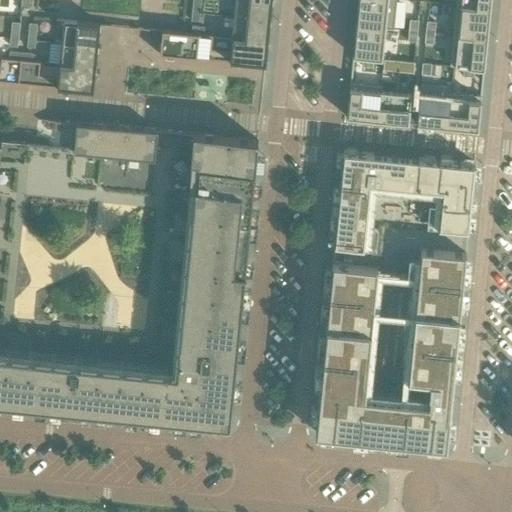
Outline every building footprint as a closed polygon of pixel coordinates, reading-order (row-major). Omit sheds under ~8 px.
[(29,0),(21,0),(21,7),(28,8),(29,0)] [(235,0),(234,17),(270,20),(271,0),(235,0)] [(356,24),(356,25),(385,28),(387,0),(358,0),(357,10),(356,24)] [(456,0),(456,5),(490,8),(490,0),(456,0)] [(193,1),(192,12),(200,13),(201,1),(193,1)] [(456,5),(453,35),(487,38),(488,23),(490,10),(490,8),(456,5)] [(200,13),(192,12),(190,24),(198,25),(200,13)] [(234,17),(231,38),(268,42),(270,20),(234,17)] [(410,19),(408,30),(417,31),(418,20),(410,19)] [(64,20),(61,43),(97,46),(100,24),(64,20)] [(426,21),(425,32),(434,33),(435,22),(426,21)] [(133,55),(152,56),(153,25),(101,23),(101,34),(134,35),(133,55)] [(192,25),(191,33),(198,34),(203,34),(204,27),(192,25)] [(353,54),(353,56),(354,56),(362,57),(373,58),(382,59),(385,28),(356,25),(354,40),(353,54)] [(11,26),(9,38),(17,38),(19,27),(11,26)] [(29,28),(27,39),(35,40),(36,28),(29,28)] [(159,54),(195,58),(198,34),(191,33),(162,30),(159,54)] [(408,39),(407,41),(416,42),(417,31),(408,30),(408,39)] [(425,41),(424,43),(433,44),(434,33),(425,32),(425,41)] [(198,34),(195,58),(265,65),(268,42),(231,38),(230,50),(211,49),(212,35),(203,34),(198,34)] [(453,35),(450,66),(454,66),(463,67),(470,68),(474,68),(484,69),(485,53),(487,40),(487,38),(453,35)] [(17,38),(9,38),(8,50),(16,50),(17,38)] [(35,40),(27,39),(26,51),(34,52),(35,40)] [(61,43),(59,64),(95,68),(97,46),(61,43)] [(362,57),(361,66),(372,67),(373,58),(362,57)] [(0,81),(18,83),(20,60),(1,58),(0,62),(0,81)] [(20,60),(18,83),(93,91),(95,68),(59,64),(58,77),(39,75),(40,62),(20,60)] [(405,61),(404,72),(413,73),(414,62),(405,61)] [(422,63),(421,74),(430,75),(431,64),(422,63)] [(463,67),(463,76),(473,77),(474,68),(470,68),(463,67)] [(349,87),(346,117),(362,118),(376,120),(377,120),(380,91),(381,91),(382,86),(351,83),(350,83),(349,87)] [(380,91),(377,120),(392,121),(406,123),(408,123),(408,122),(411,94),(381,91),(380,91)] [(450,97),(447,127),(448,127),(462,128),(478,130),(481,101),(481,96),(449,93),(449,97),(450,97)] [(416,123),(416,124),(418,124),(432,125),(447,127),(450,97),(449,97),(419,94),(416,123)] [(31,145),(1,142),(1,141),(0,140),(0,400),(137,414),(229,423),(234,381),(234,377),(235,377),(235,376),(234,376),(236,355),(237,355),(237,354),(236,354),(237,351),(239,327),(241,310),(242,311),(242,310),(241,310),(242,301),(242,302),(243,301),(242,301),(243,288),(243,284),(244,284),(243,284),(244,275),(245,275),(244,275),(246,258),(247,258),(246,257),(247,249),(248,249),(247,248),(247,244),(248,236),(249,232),(249,231),(249,225),(249,223),(250,223),(250,222),(251,205),(252,206),(252,205),(251,205),(252,196),(253,197),(253,196),(252,196),(253,183),(254,179),(255,179),(254,179),(255,170),(256,170),(255,170),(256,153),(257,153),(257,152),(256,152),(257,144),(258,144),(258,143),(257,143),(258,140),(248,139),(248,138),(247,138),(247,139),(239,139),(239,138),(222,137),(191,134),(191,135),(158,131),(155,161),(127,158),(101,156),(73,153),(74,149),(74,147),(76,125),(76,124),(52,121),(51,121),(47,121),(39,120),(37,120),(35,146),(34,146),(31,145)] [(73,153),(101,156),(104,125),(102,125),(102,124),(101,124),(101,125),(93,124),(93,123),(92,124),(76,122),(76,124),(76,125),(74,147),(73,153)] [(101,156),(127,158),(130,127),(128,127),(128,126),(128,128),(119,127),(119,126),(104,125),(101,156)] [(130,127),(127,158),(155,161),(158,131),(158,130),(155,130),(155,129),(154,129),(154,130),(146,129),(146,128),(145,128),(145,129),(130,127)] [(316,417),(315,432),(348,435),(364,437),(397,440),(413,442),(446,445),(448,432),(449,419),(450,409),(450,408),(452,386),(452,385),(453,373),(455,358),(457,337),(459,322),(460,309),(461,295),(463,274),(465,259),(466,251),(468,230),(468,227),(469,217),(473,177),(474,166),(474,163),(471,163),(449,161),(440,160),(419,158),(418,158),(373,153),(347,151),(343,150),(343,153),(342,164),(339,187),(338,198),(337,216),(335,226),(334,244),(332,261),(331,269),(330,284),(328,305),(326,320),(325,333),(323,348),(321,368),(320,383),(318,404),(316,417)]
